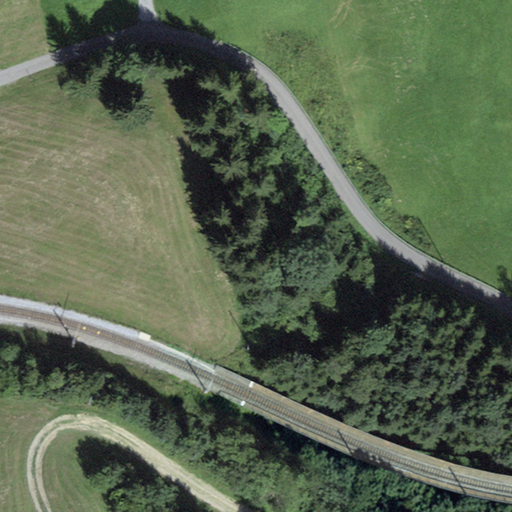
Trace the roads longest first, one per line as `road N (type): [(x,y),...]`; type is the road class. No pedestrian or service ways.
road 1 (unclassified): [(511,312),(382,237),(281,92),(207,44),(154,33),(117,38),(0,79)]
road 2 (track): [(43,511),(33,481),(41,441),(50,429),(90,421),(247,511)]
